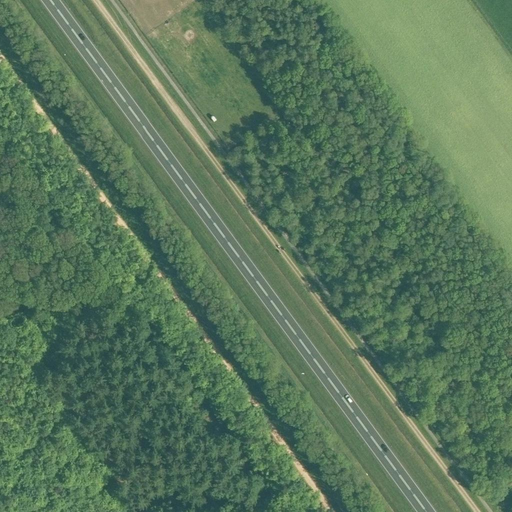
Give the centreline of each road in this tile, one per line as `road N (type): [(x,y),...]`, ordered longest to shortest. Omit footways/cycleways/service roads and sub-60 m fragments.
road 1 (track): [(476,511),(95,0)]
road 2 (trunk): [(425,511),(50,0)]
road 3 (track): [(0,60),(331,511)]
